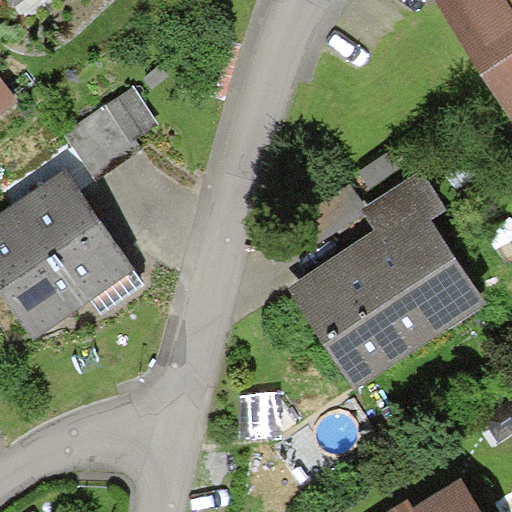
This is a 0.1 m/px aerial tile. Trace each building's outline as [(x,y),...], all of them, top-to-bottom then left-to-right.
[(0,0),(9,13),(26,0),(0,0)] [(511,0),(427,0),(511,124),(511,0)] [(0,120),(27,98),(0,66),(0,120)] [(106,172),(167,123),(136,85),(75,134),(106,172)] [(371,232),(287,286),(352,387),(482,304),(427,219),(449,205),(421,162),(354,205),(371,232)] [(141,274),(67,165),(0,209),(0,285),(38,342),(141,274)] [(396,511),(394,509),(389,511),(468,511),(451,484),(405,511),(396,511)]
